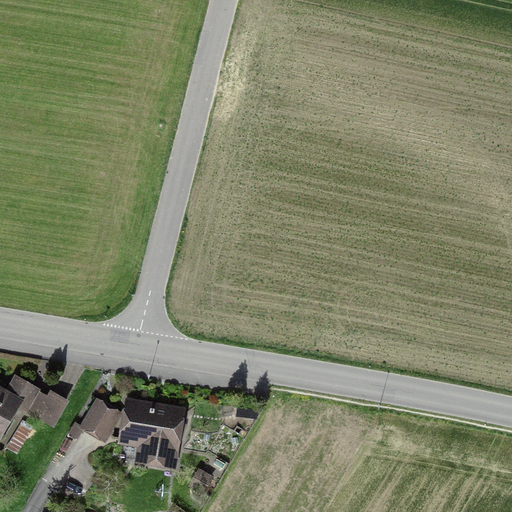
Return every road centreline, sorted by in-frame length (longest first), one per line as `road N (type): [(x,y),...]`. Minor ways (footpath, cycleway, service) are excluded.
road 1 (tertiary): [(135,345),(511,414)]
road 2 (residential): [(226,0),(135,345)]
road 3 (tertiary): [(0,323),(135,345)]
